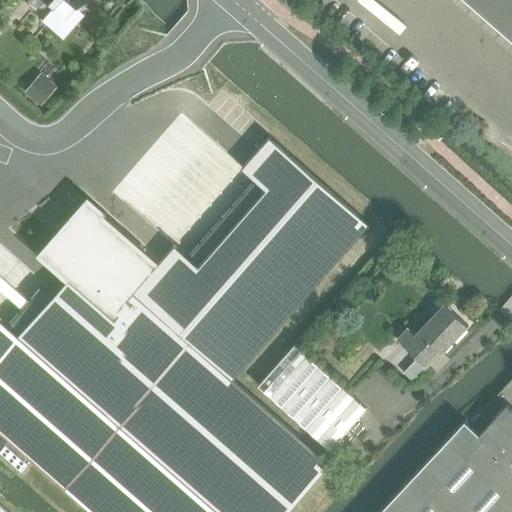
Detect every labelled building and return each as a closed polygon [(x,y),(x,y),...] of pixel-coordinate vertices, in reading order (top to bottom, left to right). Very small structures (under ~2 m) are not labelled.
[(27,0),(25,3),(34,10),(41,2),(50,9),(51,10),(53,7),(63,17),(73,6),(77,0),(27,0)] [(511,0),(464,0),(479,13),(511,41),(511,0)] [(32,80),(23,90),(39,104),(48,94),(32,80)] [(64,277),(14,334),(215,511),(285,511),(329,462),(233,378),(369,223),(269,135),(241,167),(265,188),(198,264),(173,243),(156,263),(83,199),(36,253),(64,277)] [(441,352),(467,325),(445,304),(414,335),(408,329),(398,339),(424,364),(438,350),(441,352)] [(0,322),(0,444),(4,439),(87,511),(215,511),(14,334),(0,322)] [(295,342),(256,384),(329,451),(367,407),(296,343),(295,342)] [(511,511),(511,409),(507,404),(479,434),(465,421),(379,511),(511,511)]
